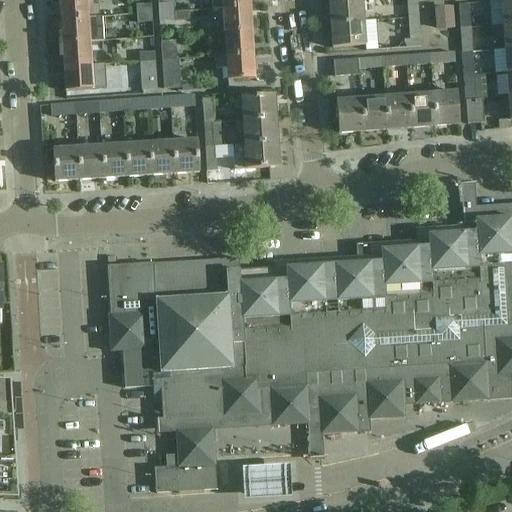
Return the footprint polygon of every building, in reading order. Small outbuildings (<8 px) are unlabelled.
[(59,0),(61,22),(88,20),(86,0),(59,0)] [(250,8),(249,0),(222,0),(224,10),(250,8)] [(359,0),(329,2),(331,27),(364,24),(361,0),(359,0)] [(416,0),(406,0),(408,19),(413,18),(413,23),(419,22),(416,0)] [(482,0),(483,17),(495,17),(494,0),(482,0)] [(511,2),(501,3),(503,27),(511,26),(511,2)] [(173,4),(158,5),(158,14),(174,13),(173,4)] [(151,6),(136,7),(136,16),(151,15),(151,6)] [(469,7),(458,7),(460,30),(470,29),(469,7)] [(224,10),(225,34),(252,32),(250,8),(224,10)] [(437,30),(452,29),(451,11),(436,12),(437,30)] [(174,13),(158,14),(159,23),(188,21),(187,12),(174,13)] [(151,15),(136,16),(137,24),(152,23),(151,15)] [(413,18),(408,19),(410,43),(420,42),(419,22),(413,23),(413,18)] [(63,45),(90,43),(102,42),(101,19),(88,20),(61,22),(63,45)] [(365,47),(364,24),(331,27),(332,49),(365,47)] [(511,26),(503,27),(505,51),(511,50),(511,26)] [(470,29),(460,30),(462,52),(467,52),(467,55),(472,55),(470,29)] [(225,34),(227,57),(253,55),(252,32),(225,34)] [(487,41),(488,64),(498,64),(497,40),(487,41)] [(175,42),(160,43),(161,62),(176,61),(175,42)] [(63,45),(64,68),(100,66),(91,66),(90,43),(63,45)] [(22,66),(31,65),(31,48),(21,48),(22,66)] [(467,52),(462,52),(464,77),(474,76),(472,55),(467,55),(467,52)] [(153,53),(139,54),(139,63),(154,62),(153,53)] [(453,54),(429,55),(429,66),(454,64),(453,54)] [(255,80),(253,55),(227,57),(213,58),(214,70),(227,68),(228,81),(255,80)] [(429,55),(406,57),(407,63),(402,63),(402,68),(429,66),(429,55)] [(406,57),(382,58),(382,69),(402,68),(402,63),(407,63),(406,57)] [(382,58),(359,60),(360,66),(355,66),(355,71),(382,69),(382,58)] [(359,60),(334,62),(335,78),(355,77),(355,71),(355,66),(360,66),(359,60)] [(176,61),(161,62),(163,90),(178,89),(176,61)] [(154,62),(139,63),(140,76),(133,76),(134,89),(120,90),(120,96),(141,95),(141,92),(156,91),(154,62)] [(101,91),(100,66),(64,68),(66,93),(93,91),(101,91)] [(474,76),(464,77),(465,100),(471,99),(471,103),(476,103),(474,76)] [(457,94),(431,96),(433,128),(459,127),(457,94)] [(241,99),(243,123),(276,121),(274,96),(241,99)] [(431,96),(407,97),(409,130),(433,128),(431,96)] [(195,97),(171,98),(171,109),(195,107),(195,97)] [(407,97),(384,99),(386,132),(409,130),(407,97)] [(171,98),(147,100),(148,111),(171,109),(171,98)] [(384,99),(360,101),(362,133),(386,132),(384,99)] [(471,99),(465,100),(467,126),(481,124),(480,102),(476,103),(471,103),(471,99)] [(147,100),(123,101),(124,112),(148,111),(147,100)] [(123,101),(99,103),(100,114),(124,112),(123,101)] [(213,101),(202,101),(204,125),(214,124),(213,101)] [(339,135),(362,133),(360,101),(337,102),(337,108),(330,108),(331,123),(338,122),(339,135)] [(99,103),(76,105),(76,115),(100,114),(99,103)] [(76,105),(51,106),(52,117),(76,115),(76,105)] [(243,123),(235,123),(236,134),(244,134),(245,147),(278,145),(276,121),(243,123)] [(214,124),(204,125),(205,147),(210,146),(211,151),(216,151),(214,124)] [(198,142),(173,143),(175,175),(200,173),(198,142)] [(173,143),(150,144),(151,176),(175,175),(173,143)] [(150,144),(126,146),(128,177),(151,176),(150,144)] [(279,168),(278,145),(245,147),(231,148),(232,171),(246,170),(279,168)] [(126,146),(102,147),(104,179),(128,177),(126,146)] [(210,146),(205,147),(207,173),(217,172),(216,151),(211,151),(210,146)] [(102,147),(79,149),(81,180),(104,179),(102,147)] [(56,182),(81,180),(79,149),(54,150),(56,182)] [(468,178),(455,179),(456,200),(468,200),(468,178)] [(147,265),(107,268),(110,316),(108,316),(110,353),(122,352),(124,389),(161,387),(161,388),(163,422),(259,415),(260,427),(319,423),(319,436),(370,432),(369,421),(404,418),(405,418),(404,406),(511,399),(510,376),(511,376),(511,218),(474,221),(475,233),(464,234),(428,236),(429,248),(381,251),(381,263),(285,269),(286,280),(239,283),(238,260),(226,260),(153,265),(147,265)] [(0,499),(17,501),(9,382),(0,382),(0,499)] [(166,469),(154,469),(155,494),(204,491),(216,490),(215,467),(214,462),(212,430),(176,432),(177,456),(165,457),(166,469)] [(288,467),(245,466),(245,499),(288,499),(288,467)]
